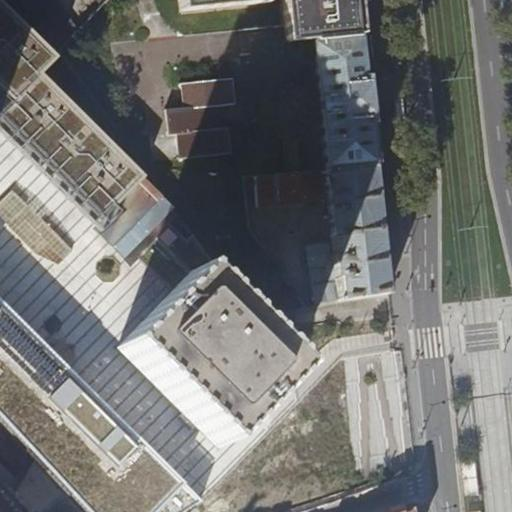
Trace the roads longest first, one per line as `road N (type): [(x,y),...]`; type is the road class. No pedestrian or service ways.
road 1 (primary): [(407,0),(444,473)]
road 2 (primary): [(511,209),(485,0)]
